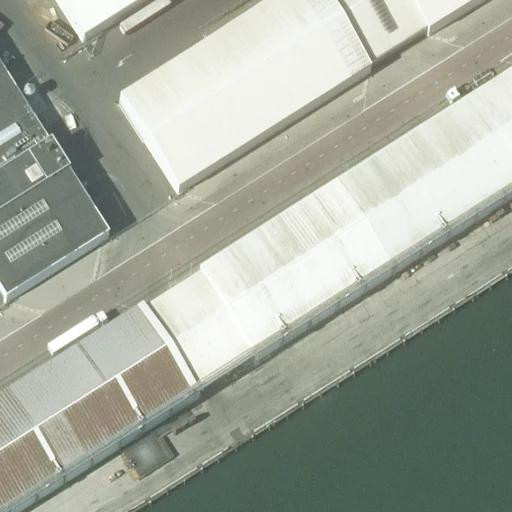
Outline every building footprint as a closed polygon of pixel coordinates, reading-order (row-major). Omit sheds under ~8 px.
[(51,0),(81,45),(151,0),(51,0)] [(366,72),(423,35),(426,39),(486,0),(280,0),(117,104),(175,197),(367,76),(368,75),(366,72)] [(47,147),(0,71),(0,301),(3,306),(89,251),(49,188),(68,176),(49,146),(47,147)] [(252,366),(389,279),(511,200),(511,75),(196,277),(198,280),(143,316),(140,312),(0,401),(0,511),(22,511),(197,401),(194,397),(250,362),(252,366)] [(146,491),(164,479),(159,470),(140,482),(146,491)]
